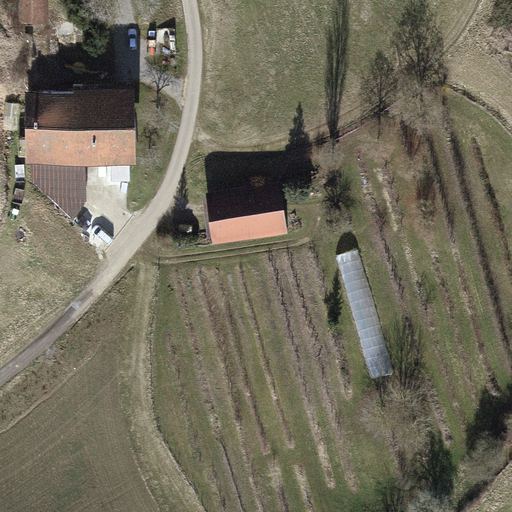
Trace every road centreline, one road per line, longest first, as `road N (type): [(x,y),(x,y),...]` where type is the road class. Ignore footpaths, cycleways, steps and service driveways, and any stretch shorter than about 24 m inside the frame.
road 1 (track): [(176,0),(185,47),(163,196),(0,358)]
road 2 (track): [(476,0),(402,73),(274,145),(174,122)]
